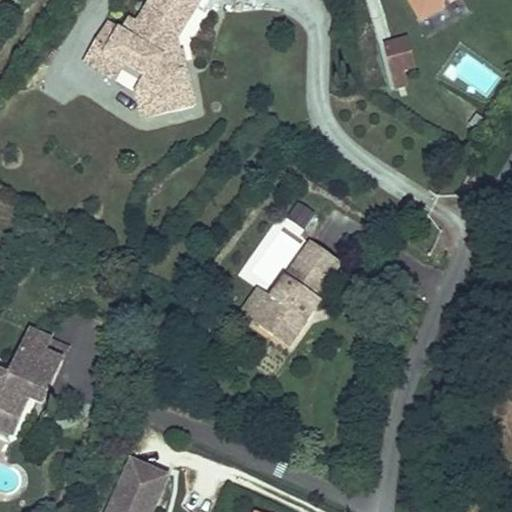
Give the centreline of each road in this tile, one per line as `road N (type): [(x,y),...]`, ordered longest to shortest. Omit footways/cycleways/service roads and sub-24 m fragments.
road 1 (unclassified): [(383,511),(387,429),(511,172)]
road 2 (unknown): [(310,0),(317,103),(339,141),(489,208)]
